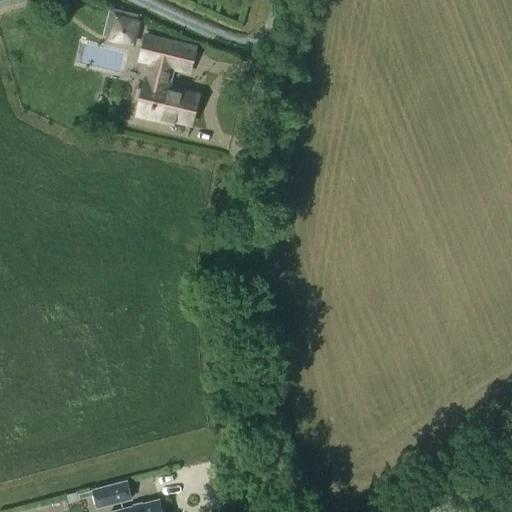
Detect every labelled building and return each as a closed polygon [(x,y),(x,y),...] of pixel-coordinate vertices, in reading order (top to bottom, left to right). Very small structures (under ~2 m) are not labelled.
[(0,0),(0,8),(29,0),(0,0)] [(134,45),(140,20),(138,20),(140,15),(116,9),(109,39),(134,45)] [(168,83),(178,43),(146,35),(140,60),(151,63),(148,78),(146,78),(137,115),(162,121),(163,118),(191,124),(198,94),(171,88),(171,84),(168,83)] [(133,499),(127,479),(91,488),(91,490),(78,493),(79,498),(92,495),(96,508),(133,499)] [(69,503),(79,501),(76,493),(67,495),(69,503)]
